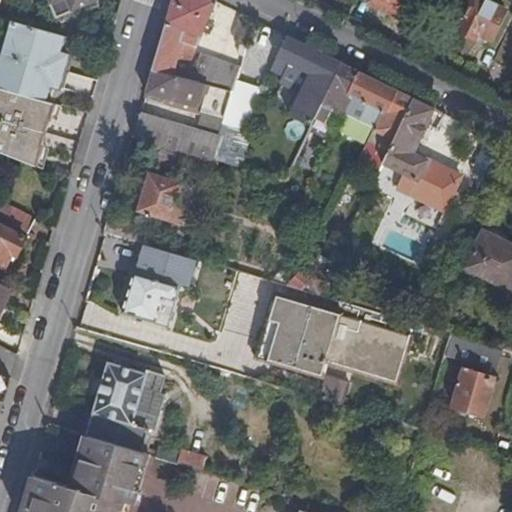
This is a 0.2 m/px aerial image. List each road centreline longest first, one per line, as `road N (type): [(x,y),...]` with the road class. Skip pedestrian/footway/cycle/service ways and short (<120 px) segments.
road 1 (tertiary): [(0,484),(146,0)]
road 2 (residential): [(511,121),(261,0)]
